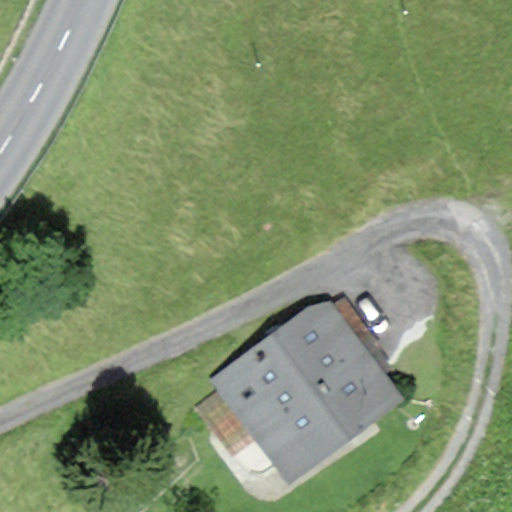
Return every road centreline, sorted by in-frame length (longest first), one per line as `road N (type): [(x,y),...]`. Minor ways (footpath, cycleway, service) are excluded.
road 1 (track): [(401,511),(461,416),(485,303)]
road 2 (primary): [(0,150),(79,0)]
